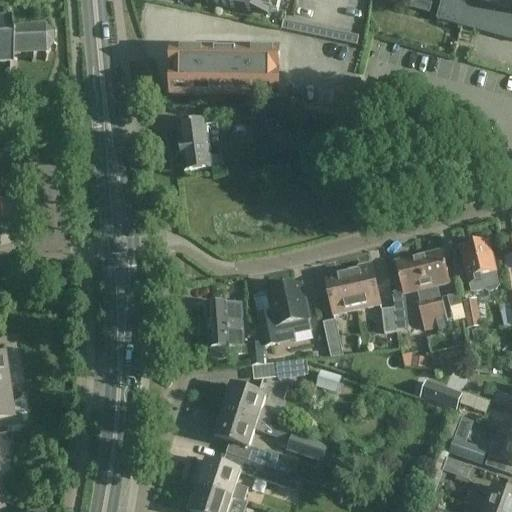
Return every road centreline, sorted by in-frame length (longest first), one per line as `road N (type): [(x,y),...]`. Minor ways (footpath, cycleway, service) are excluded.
road 1 (primary): [(114,511),(136,279),(102,0)]
road 2 (primary): [(87,0),(112,352),(97,511)]
road 3 (residential): [(236,269),(511,207)]
